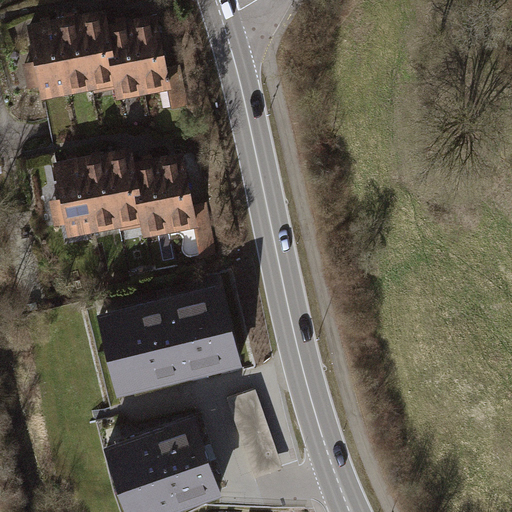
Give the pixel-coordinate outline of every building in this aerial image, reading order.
[(103,10),(79,14),(93,88),(116,84),(105,22),(103,10)] [(157,13),(131,17),(145,92),(170,87),(157,13)] [(67,93),(93,88),(79,14),(53,19),(67,93)] [(119,97),(145,92),(131,17),(105,22),(116,84),(119,97)] [(67,93),(53,19),(28,24),(41,98),(67,93)] [(132,146),(108,150),(121,224),(145,220),(134,158),(132,146)] [(185,148),(160,153),(174,228),(199,223),(185,148)] [(96,229),(121,224),(108,150),(82,155),(96,229)] [(147,233),(174,228),(160,153),(134,158),(145,220),(147,233)] [(96,229),(82,155),(56,160),(70,233),(96,229)] [(224,279),(98,310),(118,393),(244,363),(224,279)] [(260,386),(231,394),(240,424),(269,415),(260,386)] [(197,412),(105,443),(128,511),(166,511),(225,492),(197,412)]
